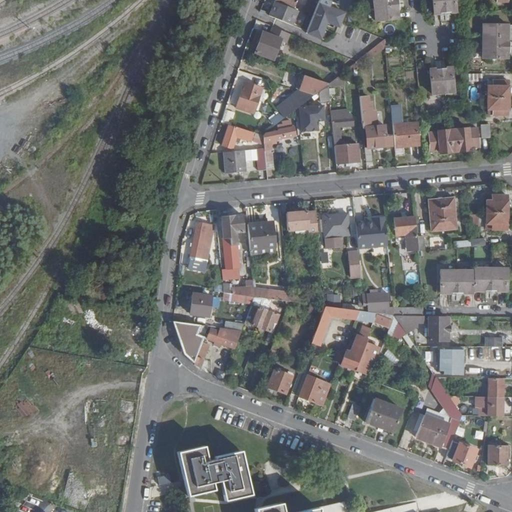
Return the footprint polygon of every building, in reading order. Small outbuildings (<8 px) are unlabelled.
[(275,0),(268,17),(293,27),(299,12),(293,10),(295,7),(297,0),(275,0)] [(331,3),(324,0),(319,0),(305,34),(319,40),(323,30),(326,24),(337,29),(343,15),(329,9),(331,3)] [(339,0),(337,5),(347,10),(352,12),(352,8),(351,0),(339,0)] [(431,0),(433,13),(444,13),(442,0),(431,0)] [(442,0),(444,13),(454,12),(453,0),(442,0)] [(401,10),(400,5),(376,7),(377,21),(399,19),(398,10),(401,10)] [(483,35),(507,35),(506,24),(484,24),(483,35)] [(286,41),(289,34),(274,28),(271,35),(286,41)] [(255,53),(273,60),(280,42),(282,43),(283,40),(271,35),(263,33),(255,53)] [(507,42),(507,35),(483,35),(483,47),(509,47),(509,42),(507,42)] [(385,40),(364,55),(368,61),(385,48),(385,40)] [(509,51),(509,47),(483,47),(483,57),(506,58),(507,52),(509,51)] [(364,55),(356,62),(356,70),(368,61),(364,55)] [(350,60),(322,82),(328,84),(343,72),(356,62),(350,60)] [(452,69),(441,70),(443,93),(454,92),(452,69)] [(443,93),(441,70),(430,70),(432,94),(443,93)] [(322,82),(301,76),(299,84),(313,89),(316,93),(328,84),(322,82)] [(490,115),(494,115),(507,115),(508,82),(494,82),(494,87),(487,86),(487,115),(490,115)] [(314,95),(312,97),(314,100),(320,96),(320,104),(330,103),(328,84),(316,93),(314,95)] [(253,113),(260,90),(244,85),(237,105),(244,107),(244,110),(253,113)] [(286,117),(293,111),(297,108),(312,97),(314,95),(309,94),(283,113),(286,117)] [(360,103),(365,163),(371,162),(371,147),(392,146),(391,137),(387,137),(386,126),(372,127),(371,111),(373,111),(372,103),(370,103),(370,98),(359,98),(360,103)] [(323,106),(299,108),(300,122),(307,122),(308,131),(317,130),(316,121),(324,120),(323,106)] [(226,110),(224,118),(231,120),(234,112),(226,110)] [(275,126),(284,117),(278,112),(270,120),(275,126)] [(332,127),(333,144),(338,143),(340,143),(339,131),(337,131),(337,126),(352,125),(352,117),(334,119),(335,126),(332,127)] [(264,149),(265,168),(273,168),(271,144),(276,143),(276,139),(294,135),(293,127),(291,128),(289,122),(282,123),(282,126),(277,127),(277,132),(266,133),(263,135),(264,149)] [(253,133),(229,125),(222,146),(232,149),(235,142),(239,143),(241,139),(250,141),(253,133)] [(416,126),(392,127),(395,148),(417,146),(416,126)] [(439,154),(471,151),(471,147),(479,147),(478,130),(470,130),(469,129),(437,132),(437,134),(428,134),(430,151),(439,151),(439,154)] [(333,144),(335,164),(345,163),(351,162),(359,161),(358,144),(338,145),(338,143),(333,144)] [(257,169),(265,168),(264,149),(256,150),(257,169)] [(245,150),(223,152),(225,173),(246,171),(245,150)] [(481,188),(467,188),(469,227),(476,226),(474,195),(481,195),(481,188)] [(492,201),(487,201),(487,229),(507,230),(507,196),(493,196),(492,201)] [(457,229),(454,199),(429,200),(431,231),(457,229)] [(309,237),(318,236),(315,211),(286,213),(288,230),(308,228),(309,237)] [(349,235),(347,214),(324,216),(325,237),(349,235)] [(222,269),(223,280),(240,279),(236,233),(244,232),(242,216),(221,218),(227,268),(222,269)] [(417,237),(415,216),(394,219),(396,236),(407,235),(408,247),(418,246),(417,237)] [(365,222),(356,223),(358,247),(388,245),(385,217),(372,218),(372,221),(365,222)] [(221,218),(217,218),(219,237),(222,266),(222,269),(227,268),(221,218)] [(256,222),(248,223),(250,246),(275,243),(273,224),(256,225),(256,222)] [(197,223),(196,227),(194,233),(189,257),(191,258),(190,265),(204,268),(214,227),(197,223)] [(222,266),(219,237),(213,238),(215,252),(219,252),(219,255),(216,256),(216,263),(217,263),(218,267),(222,266)] [(417,237),(418,246),(418,250),(425,250),(425,237),(417,237)] [(361,276),(358,251),(347,253),(349,277),(361,276)] [(489,291),(489,270),(472,270),(472,273),(472,291),(489,291)] [(505,271),(489,270),(489,291),(506,291),(505,271)] [(455,293),(455,273),(439,272),(438,293),(455,293)] [(472,273),(455,273),(455,293),(472,293),(472,291),(472,273)] [(224,284),(224,292),(254,297),(254,289),(254,287),(232,288),(231,285),(224,284)] [(254,289),(254,297),(264,298),(265,290),(254,289)] [(264,298),(289,301),(288,294),(265,290),(264,298)] [(192,294),(190,312),(209,315),(212,297),(192,294)] [(363,296),(364,306),(368,306),(368,311),(390,309),(388,294),(363,296)] [(252,304),(256,306),(259,307),(252,324),(259,327),(263,329),(271,333),(275,324),(272,322),(275,313),(274,313),(278,303),(287,305),(289,301),(264,298),(254,297),(252,304)] [(252,304),(245,322),(248,323),(256,306),(252,304)] [(308,311),(322,314),(325,306),(309,304),(308,311)] [(322,314),(312,340),(320,344),(331,316),(355,319),(358,311),(325,306),(322,314)] [(417,307),(394,307),(395,316),(417,316),(417,307)] [(423,307),(417,307),(417,316),(425,317),(423,307)] [(358,311),(355,319),(364,320),(366,312),(364,312),(358,311)] [(366,312),(364,320),(374,322),(375,319),(376,314),(366,312)] [(390,326),(395,316),(376,314),(375,319),(390,326)] [(417,316),(395,316),(398,321),(415,347),(430,346),(419,330),(414,333),(410,326),(408,327),(405,322),(424,322),(429,320),(429,317),(425,317),(417,316)] [(448,341),(448,317),(429,317),(429,320),(429,324),(427,324),(426,335),(428,335),(428,341),(448,341)] [(184,355),(199,368),(208,345),(201,343),(207,326),(174,321),(184,355)] [(356,367),(365,344),(371,328),(364,325),(359,338),(355,337),(349,353),(345,352),(340,365),(347,369),(349,365),(356,367)] [(222,344),(235,348),(242,330),(220,327),(218,331),(211,329),(207,338),(215,341),(214,344),(220,346),(222,344)] [(486,347),(501,347),(501,338),(486,338),(486,347)] [(356,367),(355,371),(363,375),(365,370),(366,371),(368,365),(369,365),(376,349),(365,344),(356,367)] [(442,374),(463,374),(463,350),(443,350),(442,374)] [(285,393),(292,377),(274,370),(267,387),(285,393)] [(299,397),(323,406),(328,390),(331,384),(307,376),(299,397)] [(443,387),(436,377),(431,392),(448,416),(460,420),(461,415),(449,396),(443,387)] [(448,378),(436,377),(443,387),(448,378)] [(503,396),(503,378),(488,378),(488,396),(503,396)] [(503,416),(503,396),(488,396),(487,416),(503,416)] [(392,432),(401,409),(374,399),(366,422),(392,432)] [(347,418),(354,421),(360,406),(353,404),(347,418)] [(455,434),(457,428),(424,415),(416,437),(449,450),(452,440),(455,434)] [(461,415),(460,420),(457,428),(455,434),(460,436),(467,415),(461,415)] [(449,450),(447,457),(461,463),(462,467),(466,468),(469,466),(472,460),(475,461),(477,456),(474,454),(476,449),(452,440),(449,450)] [(487,465),(507,466),(508,447),(488,446),(487,465)] [(206,462),(203,447),(176,453),(186,496),(213,490),(213,488),(220,487),(223,501),(249,495),(239,452),(214,458),(214,460),(206,462)] [(233,505),(234,511),(252,511),(249,500),(233,505)] [(252,509),(253,511),(316,511),(316,508),(297,511),(280,511),(279,503),(252,509)]
